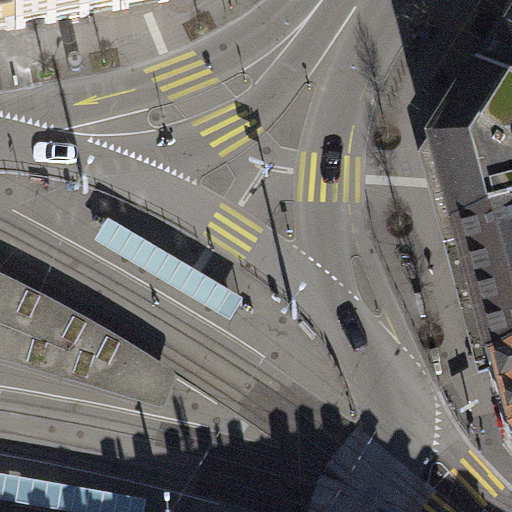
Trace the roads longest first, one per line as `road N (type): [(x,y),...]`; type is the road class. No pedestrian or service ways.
road 1 (secondary): [(360,0),(210,100),(40,145)]
road 2 (secondary): [(335,309),(228,229),(136,180),(40,145)]
road 3 (secondary): [(335,309),(323,173),(372,0)]
road 4 (tertiary): [(507,511),(400,403)]
